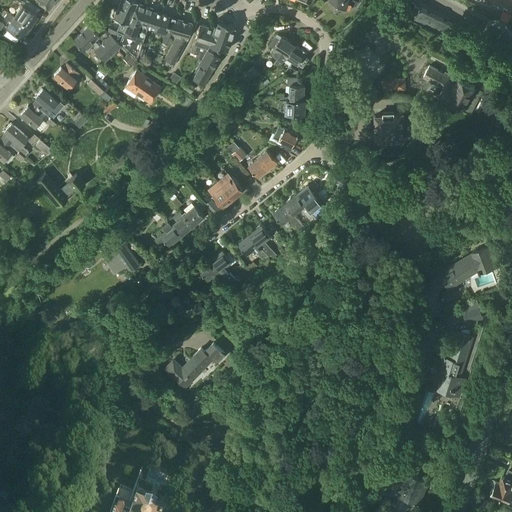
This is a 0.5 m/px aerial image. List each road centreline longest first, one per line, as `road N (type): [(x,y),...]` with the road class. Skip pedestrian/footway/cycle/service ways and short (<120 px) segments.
road 1 (residential): [(314,153),(174,262),(112,330),(68,396),(21,511)]
road 2 (residential): [(0,285),(160,158),(229,54),(245,9)]
road 3 (residential): [(324,511),(326,491),(421,377),(423,271)]
road 4 (residential): [(511,212),(477,173),(452,161),(422,159),(359,176),(314,153)]
road 5 (residential): [(314,153),(324,38),(292,13),(245,9)]
road 6 (secondary): [(455,511),(511,349)]
